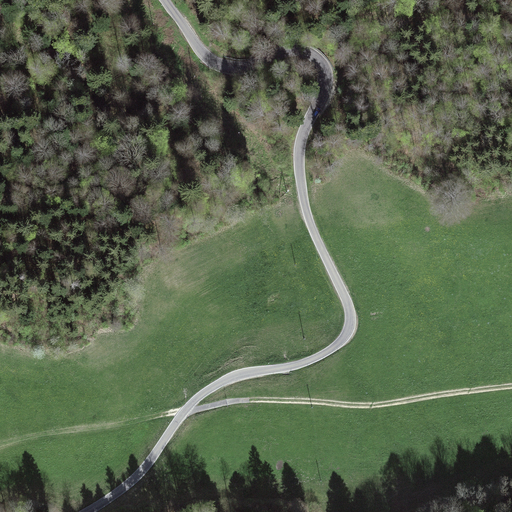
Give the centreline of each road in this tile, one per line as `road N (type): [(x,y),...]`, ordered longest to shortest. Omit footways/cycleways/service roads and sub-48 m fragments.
road 1 (tertiary): [(165,0),(218,63),(246,67),(294,51),(322,63),(325,85),(300,142),(300,174),(308,219),(350,323),(342,340),(315,357),(208,388),(133,479),(87,511)]
road 2 (track): [(184,411),(235,400),(366,404),(511,386)]
road 3 (track): [(325,85),(360,54),(374,24),(511,20)]
